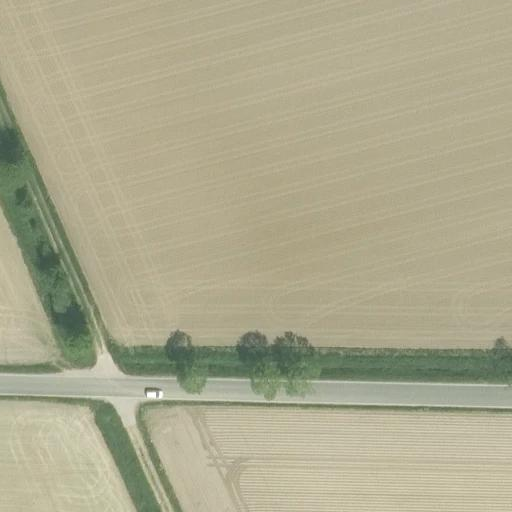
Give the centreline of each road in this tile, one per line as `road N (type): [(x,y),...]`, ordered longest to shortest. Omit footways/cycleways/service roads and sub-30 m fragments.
road 1 (tertiary): [(511,394),(0,379)]
road 2 (track): [(0,117),(112,382)]
road 3 (track): [(121,382),(176,511)]
